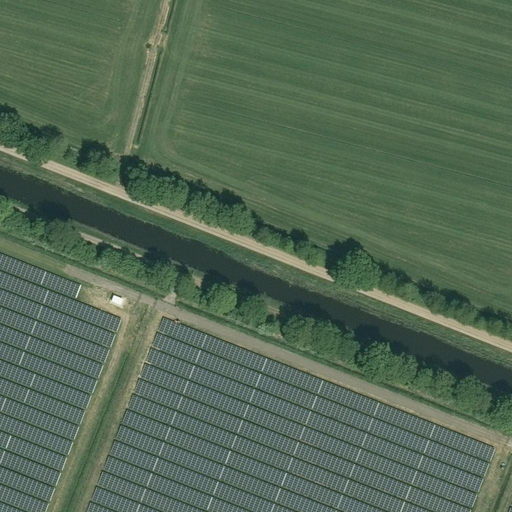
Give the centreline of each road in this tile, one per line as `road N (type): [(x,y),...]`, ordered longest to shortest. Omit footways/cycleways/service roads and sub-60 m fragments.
road 1 (track): [(511,345),(0,144)]
road 2 (track): [(189,278),(511,415)]
road 3 (unclassified): [(0,204),(189,278)]
